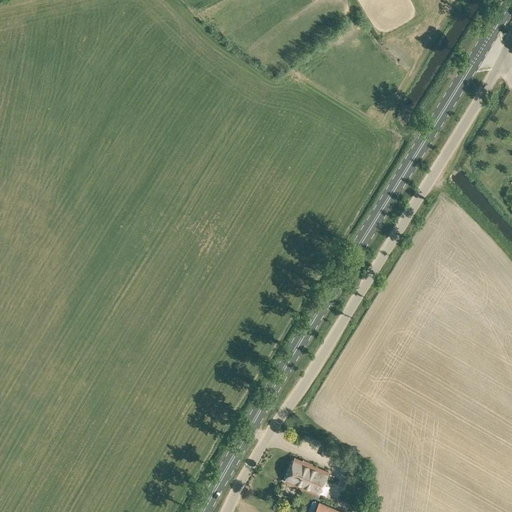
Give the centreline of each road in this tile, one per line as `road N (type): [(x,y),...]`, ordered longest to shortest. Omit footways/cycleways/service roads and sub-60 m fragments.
road 1 (primary): [(202,511),(511,0)]
road 2 (unclassified): [(227,511),(511,43)]
